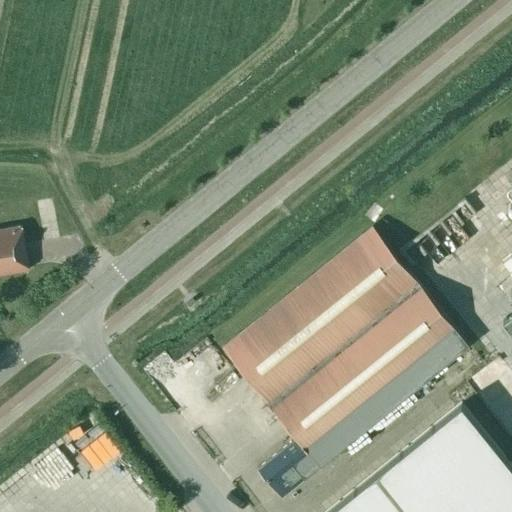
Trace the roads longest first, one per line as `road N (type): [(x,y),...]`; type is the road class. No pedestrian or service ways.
road 1 (unclassified): [(63,317),(451,0)]
road 2 (unclassified): [(218,511),(63,317)]
